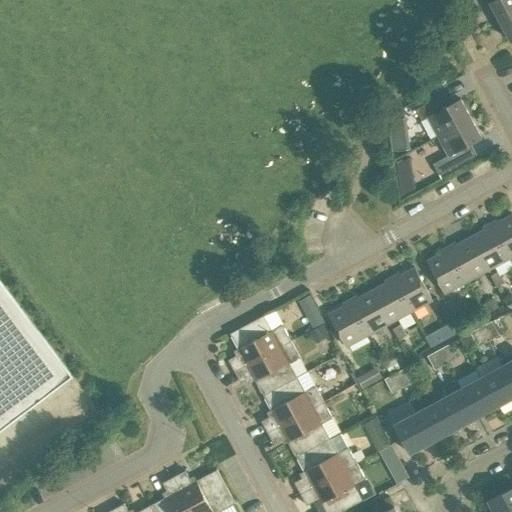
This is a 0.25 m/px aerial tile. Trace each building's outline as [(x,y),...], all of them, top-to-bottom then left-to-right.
[(501,22),(511,15),(511,0),(494,0),(490,2),(501,22)] [(511,15),(501,22),(511,42),(511,41),(511,15)] [(439,136),(471,118),(461,99),(443,108),(437,98),(415,109),(422,121),(428,116),(439,136)] [(390,120),(391,130),(407,128),(406,118),(390,120)] [(471,118),(439,136),(449,155),(433,163),(439,175),(470,158),(464,147),(482,138),(471,118)] [(415,187),(413,177),(400,184),(402,194),(415,187)] [(511,213),(491,225),(509,258),(511,256),(511,213)] [(491,225),(470,236),(488,270),(509,258),(491,225)] [(470,236),(449,248),(467,281),(488,270),(470,236)] [(467,281),(449,248),(427,259),(445,293),(467,281)] [(414,267),(393,278),(411,311),(432,300),(414,267)] [(490,275),(497,287),(505,282),(499,271),(490,275)] [(393,278),(372,290),(390,323),(411,311),(393,278)] [(0,284),(0,426),(69,375),(0,284)] [(390,323),(372,290),(351,301),(369,334),(390,323)] [(493,298),(483,304),(489,313),(499,307),(493,298)] [(369,334),(351,301),(329,313),(347,346),(369,334)] [(324,322),(318,311),(308,317),(313,328),(324,322)] [(235,371),(291,341),(282,324),(272,330),(264,315),(230,333),(241,353),(228,359),(235,371)] [(492,320),(481,326),(489,340),(499,334),(492,320)] [(407,335),(401,324),(392,329),(399,340),(407,335)] [(489,340),(481,326),(470,332),(478,346),(489,340)] [(438,342),(433,333),(424,337),(429,347),(438,342)] [(300,357),(291,341),(235,371),(241,382),(253,376),(263,395),(297,377),(290,362),(300,357)] [(449,343),(438,349),(446,363),(457,358),(449,343)] [(446,363),(438,349),(427,355),(435,369),(446,363)] [(386,364),(391,374),(401,369),(396,359),(386,364)] [(511,359),(502,365),(511,383),(511,359)] [(511,397),(511,383),(502,365),(481,376),(497,406),(511,397)] [(395,372),(403,387),(414,381),(406,366),(395,372)] [(373,381),(367,370),(356,376),(362,388),(373,381)] [(403,387),(395,372),(384,378),(392,392),(403,387)] [(481,376),(459,388),(475,418),(497,406),(481,376)] [(297,377),(263,395),(274,414),(261,421),(268,432),(324,402),(315,386),(305,391),(297,377)] [(459,388),(438,400),(454,430),(475,418),(459,388)] [(438,400),(416,411),(432,441),(454,430),(438,400)] [(333,418),(324,402),(268,432),(274,444),(286,437),(296,456),(330,438),(322,424),(333,418)] [(432,441),(416,411),(394,423),(410,453),(432,441)] [(384,434),(371,441),(376,451),(390,444),(384,434)] [(330,438),(296,456),(307,475),(294,482),(301,494),(357,463),(348,447),(338,453),(330,438)] [(397,455),(391,445),(379,451),(385,462),(397,455)] [(366,479),(357,463),(301,494),(307,505),(319,498),(326,511),(340,511),(363,500),(355,485),(366,479)] [(185,470),(178,474),(199,511),(218,511),(235,503),(217,469),(192,483),(185,470)] [(199,511),(178,474),(163,482),(169,495),(154,503),(158,511),(199,511)] [(494,511),(511,511),(511,486),(488,499),(494,511)] [(128,511),(124,503),(115,508),(117,511),(158,511),(154,503),(137,511),(128,511)]
